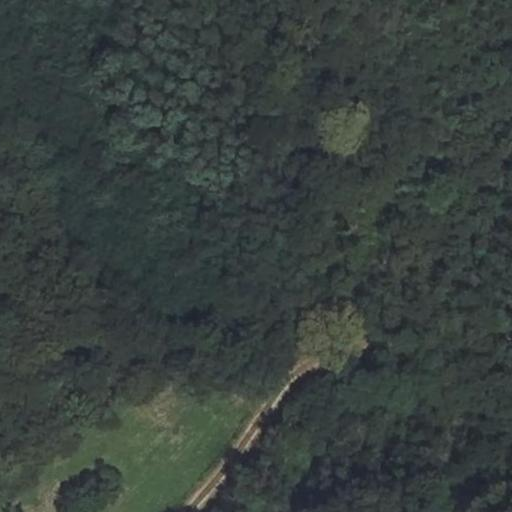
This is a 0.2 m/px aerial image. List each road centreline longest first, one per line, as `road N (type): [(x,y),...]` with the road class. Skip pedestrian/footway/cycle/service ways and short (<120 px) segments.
road 1 (track): [(188,511),(283,381),(347,349),(511,342)]
road 2 (track): [(283,381),(275,357),(242,329),(169,315),(148,301),(84,173),(47,133)]
